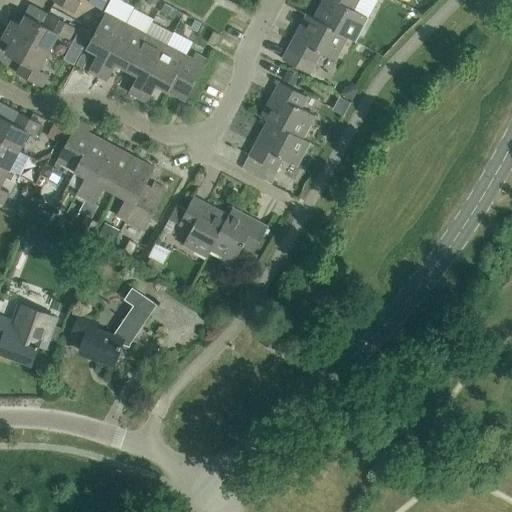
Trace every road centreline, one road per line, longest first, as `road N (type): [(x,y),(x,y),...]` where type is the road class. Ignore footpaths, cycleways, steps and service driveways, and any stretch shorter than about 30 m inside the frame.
road 1 (tertiary): [(207,489),(399,308),(511,144)]
road 2 (residential): [(0,87),(32,102),(94,99),(181,140),(203,141),(274,0)]
road 3 (unclassified): [(0,418),(146,442)]
